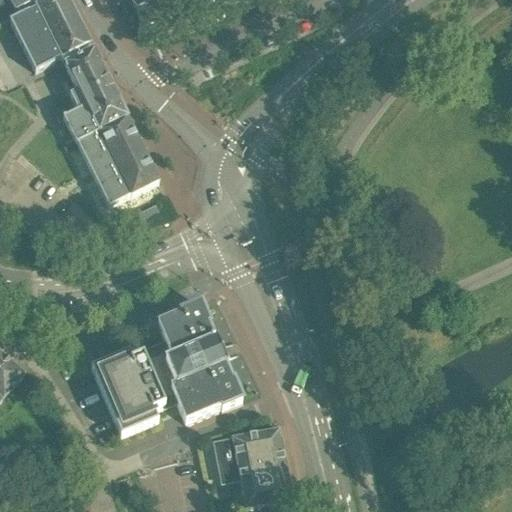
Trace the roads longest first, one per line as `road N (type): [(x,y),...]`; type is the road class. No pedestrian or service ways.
road 1 (primary): [(331,511),(296,362),(243,225)]
road 2 (primary): [(243,225),(264,142),(404,0)]
road 3 (secondary): [(0,282),(74,293),(243,225)]
road 4 (primary): [(400,0),(312,56),(226,142),(222,158)]
road 5 (primary): [(344,0),(140,83)]
